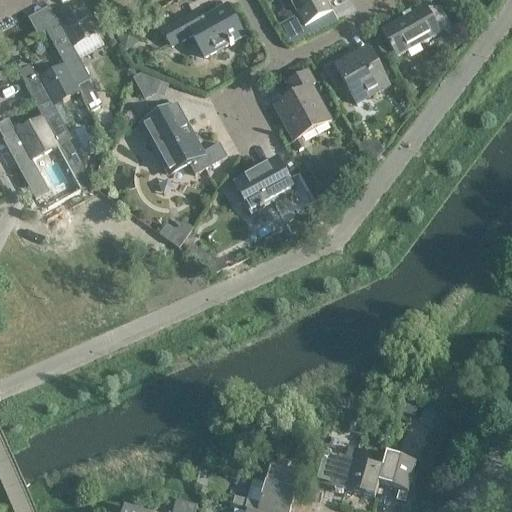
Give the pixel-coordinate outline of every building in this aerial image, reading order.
[(326,0),(295,0),(296,0),(290,4),(304,30),(331,14),(324,2),(326,0)] [(98,35),(83,8),(56,23),(58,27),(45,34),(64,68),(77,90),(90,82),(72,50),(98,35)] [(453,33),(440,10),(429,16),(425,8),(381,33),(395,59),(443,32),(449,38),(453,33)] [(243,41),(226,9),(209,18),(210,20),(204,23),(202,22),(188,30),(183,20),(161,32),(171,49),(192,38),(208,68),(236,53),(233,46),(243,41)] [(465,13),(461,20),(469,24),(473,18),(465,13)] [(131,34),(118,40),(125,53),(137,46),(131,34)] [(388,88),(367,49),(355,55),(357,58),(348,63),(347,60),(334,67),(354,103),(366,97),(367,100),(388,88)] [(64,68),(38,82),(40,86),(26,93),(42,121),(43,121),(58,149),(68,143),(71,141),(53,109),(80,95),(77,90),(64,68)] [(314,86),(307,73),(286,85),(293,97),(273,108),(293,144),(301,139),(330,123),(311,88),(314,86)] [(143,79),(134,84),(145,104),(158,97),(165,99),(168,91),(155,87),(156,84),(143,79)] [(94,95),(84,100),(91,114),(101,108),(94,95)] [(143,129),(151,145),(168,175),(188,164),(195,177),(227,159),(219,145),(202,155),(177,110),(143,129)] [(105,114),(95,119),(102,132),(112,126),(105,114)] [(43,121),(42,121),(15,136),(18,140),(4,147),(16,168),(36,203),(49,195),(32,163),(58,149),(43,121)] [(301,139),(293,144),(299,154),(307,149),(301,139)] [(68,143),(58,149),(76,182),(87,176),(68,143)] [(253,176),(235,186),(251,215),(258,211),(260,213),(264,211),(263,208),(271,203),(272,205),(289,195),(298,210),(293,212),(305,234),(324,223),(298,175),(287,181),(275,161),(252,173),(253,176)] [(336,189),(323,190),(324,200),(337,199),(336,189)] [(222,258),(217,261),(218,274),(228,269),(222,258)] [(426,411),(420,423),(429,427),(435,415),(426,411)] [(307,452),(298,449),(295,462),(275,456),(266,485),(295,493),(307,452)] [(345,462),(325,456),(316,485),(346,494),(357,452),(349,449),(345,462)] [(366,454),(357,452),(346,494),(375,502),(380,484),(383,473),(363,467),(366,454)] [(388,455),(383,473),(380,484),(400,489),(396,502),(405,505),(417,463),(388,455)] [(295,493),(266,485),(261,505),(247,502),(245,510),(247,511),(249,511),(289,511),(295,494),(295,493)] [(176,502),(173,511),(196,511),(197,509),(176,502)] [(207,502),(206,509),(212,510),(214,503),(207,502)]
